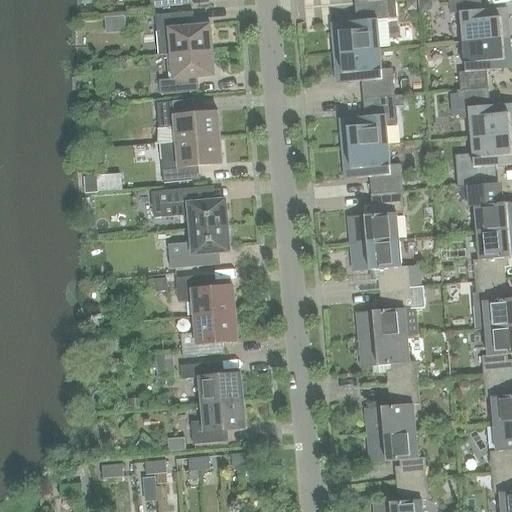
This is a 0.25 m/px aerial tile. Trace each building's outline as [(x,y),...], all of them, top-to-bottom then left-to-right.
[(152,0),(153,9),(182,6),(181,0),(152,0)] [(431,0),(419,1),(420,13),(429,13),(432,8),(431,0)] [(502,40),(500,19),(497,19),(496,10),(482,11),(480,0),(448,0),(450,14),(461,13),(463,43),(502,40)] [(339,33),(341,54),(380,50),(380,49),(390,48),(386,2),(355,5),(356,22),(342,23),(343,33),(339,33)] [(167,55),(213,51),(210,26),(187,28),(186,14),(156,16),(158,41),(166,40),(167,55)] [(504,61),(502,40),(463,43),(466,73),(459,74),(461,91),(489,89),(487,72),(501,70),(500,61),(504,61)] [(380,50),(341,54),(343,75),(347,75),(347,84),(361,83),(363,100),(395,97),(392,70),(382,71),(380,50)] [(213,51),(167,55),(169,81),(159,82),(160,96),(192,93),(191,79),(215,77),(213,51)] [(470,119),(471,139),(511,135),(509,114),(505,115),(504,106),(490,107),(489,89),(461,91),(457,92),(459,120),(470,119)] [(347,129),(349,150),(388,146),(387,126),(397,125),(395,97),(363,100),(365,118),(350,119),(351,128),(347,129)] [(185,102),(157,104),(160,144),(176,143),(220,139),(218,113),(186,116),(185,102)] [(511,156),(511,151),(511,135),(471,139),(474,169),(509,166),(509,157),(511,156)] [(176,143),(160,144),(162,158),(164,184),(192,182),(190,168),(223,165),(220,139),(176,143)] [(372,196),(401,193),(403,193),(401,165),(390,166),(388,146),(349,150),(351,171),(355,170),(356,180),(370,178),(372,196)] [(97,177),(84,179),(85,195),(98,194),(97,177)] [(475,208),(477,234),(511,231),(511,204),(494,206),(493,200),(498,199),(497,185),(496,185),(469,187),(467,187),(469,208),(475,208)] [(226,201),(197,203),(195,189),(151,193),(154,219),(189,216),(190,230),(228,227),(226,201)] [(348,218),(350,246),(399,241),(397,215),(403,214),(401,193),(372,196),(371,196),(372,210),(377,210),(378,216),(348,218)] [(228,227),(190,230),(191,244),(168,246),(170,270),(202,268),(201,255),(230,253),(228,227)] [(475,280),(475,283),(505,280),(504,268),(509,268),(508,259),(511,259),(511,231),(477,234),(480,261),(473,262),(474,267),(470,267),(471,281),(475,280)] [(378,277),(379,292),(409,289),(408,268),(401,268),(399,241),(350,246),(353,273),(372,271),(372,278),(378,277)] [(425,264),(414,264),(415,283),(426,282),(425,264)] [(194,318),(236,315),(233,287),(209,289),(208,277),(176,280),(178,303),(193,301),(194,318)] [(165,280),(148,281),(148,293),(166,292),(165,280)] [(505,280),(475,283),(477,304),(483,303),(486,330),(511,327),(511,300),(502,301),(502,295),(507,295),(505,280)] [(356,314),(359,341),(407,337),(405,310),(411,310),(409,289),(379,292),(380,304),(376,304),(376,312),(356,314)] [(181,336),(183,359),(223,355),(222,343),(238,342),(236,315),(194,318),(196,335),(181,336)] [(507,356),(511,355),(511,327),(486,330),(488,357),(482,357),(483,379),(511,376),(511,361),(507,362),(507,356)] [(416,363),(410,364),(407,337),(359,341),(361,369),(391,366),(391,372),(386,373),(388,387),(418,384),(416,363)] [(173,378),(171,354),(154,355),(156,380),(173,378)] [(202,406),(243,402),(241,375),(217,377),(216,364),(181,367),(182,380),(199,379),(202,406)] [(492,399),(494,426),(511,424),(511,396),(511,397),(510,391),(511,390),(511,376),(483,379),(485,400),(492,399)] [(365,410),(367,437),(416,433),(413,406),(420,405),(418,384),(388,387),(389,402),(394,401),(395,407),(365,410)] [(141,401),(131,401),(131,410),(141,409),(141,401)] [(193,446),(223,443),(222,431),(246,429),(243,402),(202,406),(203,422),(191,423),(193,446)] [(490,453),(492,474),(511,472),(511,424),(494,426),(496,453),(490,453)] [(395,468),(396,483),(426,480),(425,459),(418,460),(416,433),(367,437),(370,464),(399,462),(400,468),(395,468)] [(184,440),(167,442),(168,456),(185,454),(184,440)] [(243,468),(253,467),(252,454),(241,455),(243,468)] [(241,455),(231,456),(232,469),(243,468),(241,455)] [(200,472),(210,471),(209,458),(198,459),(200,472)] [(198,459),(188,460),(189,473),(200,472),(198,459)] [(156,476),(167,475),(166,462),(155,463),(156,476)] [(155,463),(145,464),(146,476),(156,476),(155,463)] [(113,479),(123,478),(122,466),(112,467),(113,479)] [(112,467),(102,468),(103,480),(113,479),(112,467)] [(500,495),(501,511),(511,511),(511,472),(492,474),(494,495),(500,495)] [(156,479),(143,480),(144,492),(157,492),(156,479)] [(373,505),(373,511),(422,511),(422,502),(428,501),(426,480),(396,483),(397,497),(402,497),(403,503),(373,505)] [(72,499),(82,498),(81,485),(71,486),(72,499)] [(71,486),(60,487),(61,500),(72,499),(71,486)]
